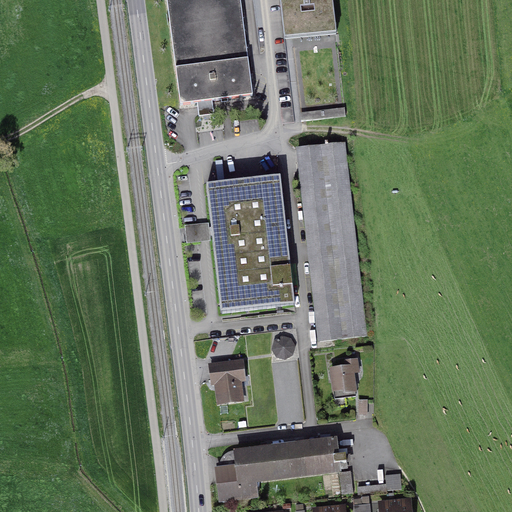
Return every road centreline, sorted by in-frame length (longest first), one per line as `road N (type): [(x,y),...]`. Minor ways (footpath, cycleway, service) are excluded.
road 1 (unclassified): [(99,0),(163,511)]
road 2 (track): [(277,132),(414,136),(500,99)]
road 3 (unclassified): [(303,317),(277,132)]
road 4 (secondary): [(135,0),(157,167)]
road 5 (secondary): [(157,167),(177,331)]
road 6 (unclassified): [(277,132),(263,0)]
road 7 (unclassified): [(177,331),(303,317)]
road 8 (unclassified): [(277,132),(157,167)]
road 9 (track): [(110,85),(1,143)]
road 10 (unclassified): [(191,444),(311,432)]
